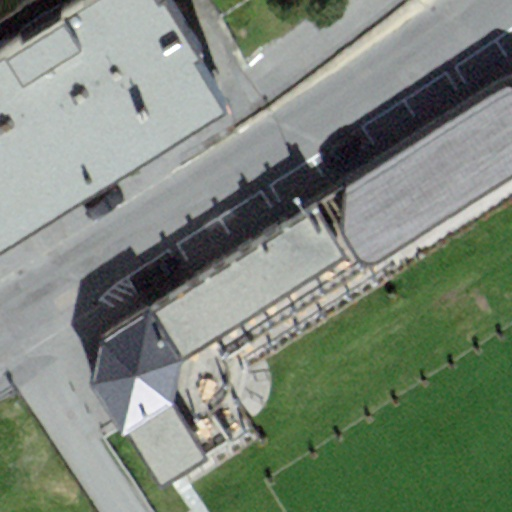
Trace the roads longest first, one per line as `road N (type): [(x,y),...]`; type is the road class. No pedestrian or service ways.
road 1 (unclassified): [(4,322),(503,0)]
road 2 (residential): [(126,511),(4,322)]
